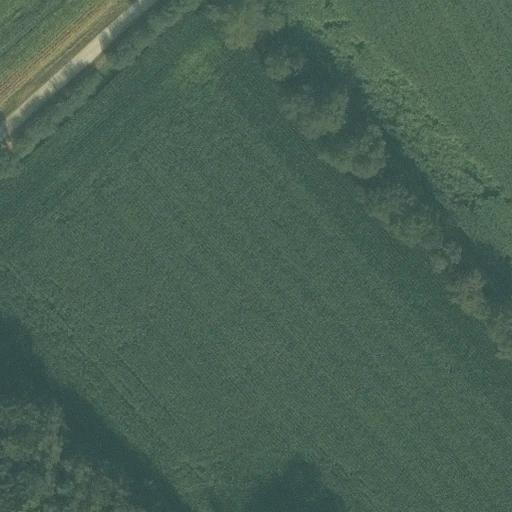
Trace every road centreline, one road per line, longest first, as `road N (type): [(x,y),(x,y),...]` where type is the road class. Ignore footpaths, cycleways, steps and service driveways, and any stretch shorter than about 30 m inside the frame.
road 1 (track): [(511,294),(267,0)]
road 2 (track): [(151,0),(0,137)]
